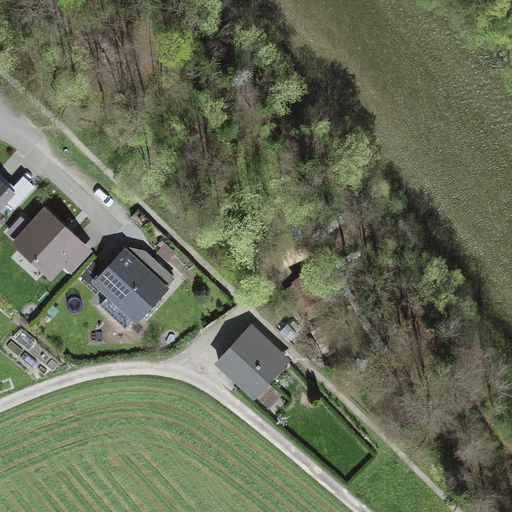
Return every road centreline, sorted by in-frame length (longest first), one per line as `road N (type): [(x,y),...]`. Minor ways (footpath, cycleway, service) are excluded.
road 1 (track): [(0,402),(121,364),(176,371),(200,380),(360,511)]
road 2 (track): [(169,275),(0,133)]
